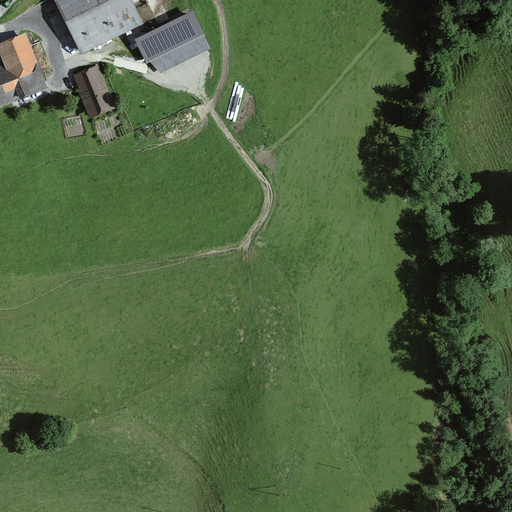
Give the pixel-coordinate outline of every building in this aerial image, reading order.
[(52,0),(80,59),(144,29),(130,0),(52,0)] [(199,38),(190,19),(147,39),(156,58),(199,38)] [(0,114),(50,95),(27,37),(0,47),(0,114)] [(117,113),(99,68),(74,78),(92,123),(117,113)] [(511,416),(511,412),(500,415),(506,434),(511,431),(511,416)]
